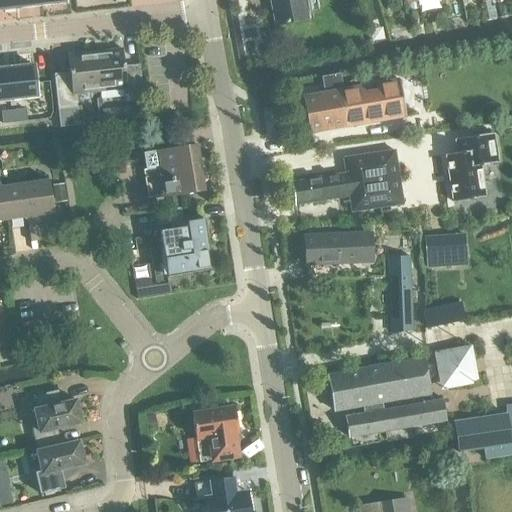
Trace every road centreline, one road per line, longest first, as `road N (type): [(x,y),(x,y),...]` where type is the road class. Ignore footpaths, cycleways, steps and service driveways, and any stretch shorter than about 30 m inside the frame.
road 1 (tertiary): [(257,305),(205,9)]
road 2 (residential): [(158,364),(82,260),(0,266)]
road 3 (tertiary): [(287,511),(257,305)]
road 4 (residential): [(0,35),(205,9)]
road 5 (residential): [(108,511),(127,488),(117,400),(158,364)]
